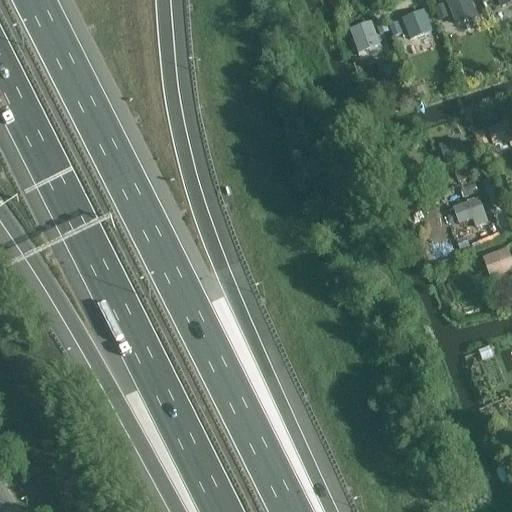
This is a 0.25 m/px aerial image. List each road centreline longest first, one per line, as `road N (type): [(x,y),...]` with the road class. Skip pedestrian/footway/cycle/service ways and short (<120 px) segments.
road 1 (motorway): [(289,511),(34,0)]
road 2 (motorway): [(331,511),(199,208),(176,118),(163,0)]
road 3 (motorway): [(0,75),(220,511)]
road 4 (motorway): [(0,208),(178,511)]
